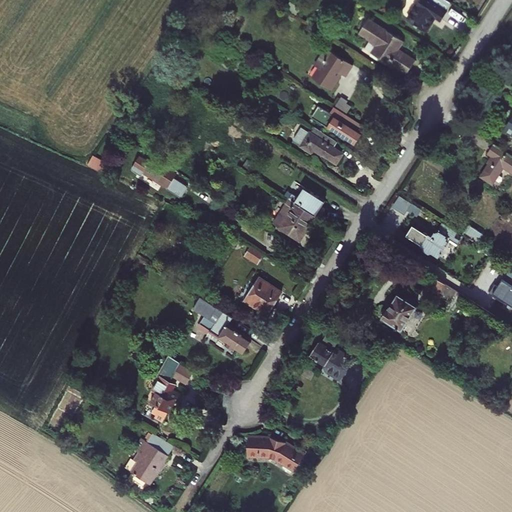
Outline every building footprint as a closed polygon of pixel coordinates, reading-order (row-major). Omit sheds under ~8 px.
[(455,5),(446,0),(427,0),(425,0),(411,23),(428,34),(439,19),(445,23),(450,15),(449,15),(455,5)] [(364,39),(382,50),(377,57),(413,79),(423,63),(406,52),(410,45),(374,23),(364,39)] [(322,71),(327,74),(322,83),(340,95),(350,79),(354,82),(362,71),(334,53),(322,71)] [(323,109),(315,121),(356,148),(363,137),(362,136),(366,130),(338,110),(333,116),(323,109)] [(331,142),(317,132),(314,137),(304,130),(294,145),(313,158),(316,154),(330,163),(336,154),(327,148),(331,142)] [(511,157),(498,149),(493,157),(498,161),(486,180),(496,187),(507,172),(511,175),(511,157)] [(182,174),(157,157),(144,176),(169,193),(182,174)] [(283,164),(278,171),(290,180),(295,172),(283,164)] [(295,181),(285,198),(291,201),(301,184),(295,181)] [(292,202),(322,222),(329,212),(325,209),(328,205),(302,187),(292,202)] [(399,194),(394,204),(418,217),(423,207),(399,194)] [(302,242),(314,224),(319,227),(322,222),(292,202),(276,225),(302,242)] [(251,219),(243,214),(238,220),(247,226),(251,219)] [(254,235),(260,226),(251,219),(247,226),(245,228),(254,235)] [(417,243),(428,251),(426,254),(439,263),(441,260),(443,261),(449,252),(446,250),(451,242),(460,248),(466,240),(445,226),(434,242),(422,234),(417,243)] [(466,237),(482,248),(487,239),(471,229),(466,237)] [(245,254),(259,263),(265,252),(252,243),(245,254)] [(447,286),(435,278),(425,293),(434,299),(438,294),(441,295),(447,286)] [(281,293),(258,279),(245,300),(266,315),(281,293)] [(468,299),(453,290),(449,296),(454,299),(448,308),(457,314),(468,299)] [(387,320),(385,323),(403,335),(419,311),(401,299),(393,311),(390,309),(384,318),(387,320)] [(225,325),(222,330),(227,333),(221,343),(224,345),(223,346),(228,350),(230,348),(238,353),(246,340),(229,329),(234,321),(202,300),(198,307),(218,320),(225,325)] [(215,326),(222,330),(225,325),(218,320),(215,326)] [(322,346),(332,353),(337,346),(327,339),(322,346)] [(317,371),(339,385),(354,362),(337,351),(335,355),(332,353),(322,346),(320,345),(311,358),(318,362),(316,364),(317,371)] [(160,421),(162,418),(178,394),(172,390),(174,387),(167,382),(179,365),(168,358),(158,376),(164,379),(149,401),(155,405),(151,412),(154,414),(153,416),(160,421)] [(144,483),(168,447),(146,434),(140,442),(134,438),(128,449),(133,452),(128,461),(125,459),(119,467),(144,483)] [(246,458),(276,461),(294,473),(304,457),(278,440),(248,438),(246,458)]
